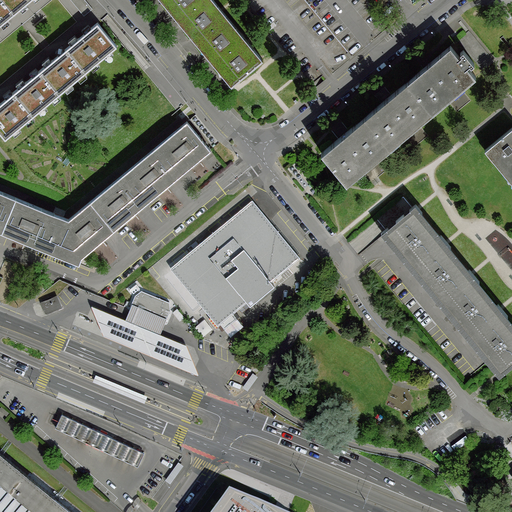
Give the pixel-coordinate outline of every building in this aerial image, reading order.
[(0,0),(0,24),(29,0),(0,0)] [(85,0),(71,0),(84,16),(93,9),(85,0)] [(214,0),(162,0),(230,82),(261,56),(214,0)] [(0,121),(11,134),(117,46),(99,23),(0,105),(0,121)] [(467,56),(337,163),(362,194),(492,87),(467,56)] [(0,187),(0,229),(82,263),(86,255),(213,150),(190,122),(113,185),(73,218),(0,187)] [(511,177),(511,127),(487,147),(511,177)] [(511,317),(412,198),(378,226),(501,373),(509,383),(511,381),(511,317)] [(253,200),(171,267),(217,323),(246,300),(250,305),(275,285),(271,279),(299,256),(253,200)] [(123,318),(89,304),(95,322),(100,334),(194,373),(185,343),(157,333),(168,309),(167,302),(140,291),(133,295),(127,308),(123,318)] [(61,309),(56,296),(39,303),(45,316),(61,309)] [(93,382),(145,404),(148,397),(96,376),(93,382)] [(142,453),(61,414),(54,429),(136,466),(142,453)] [(74,511),(0,450),(0,511),(74,511)] [(258,511),(224,499),(214,511),(258,511)]
